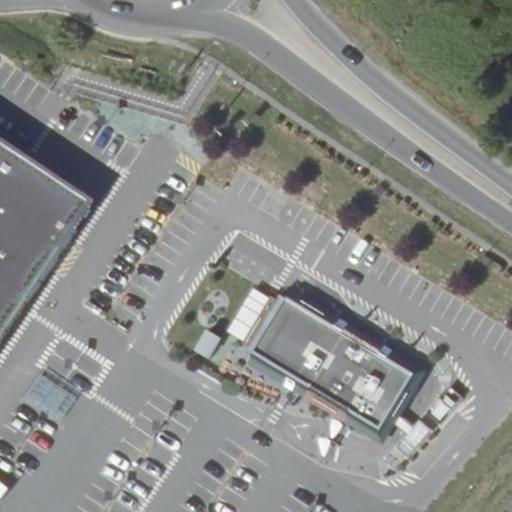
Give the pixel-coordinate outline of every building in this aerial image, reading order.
[(0,342),(87,205),(0,147),(0,342)] [(255,287),(228,330),(243,339),(270,297),(255,287)] [(335,325),(282,292),(246,348),(376,429),(386,415),(391,420),(397,413),(396,412),(404,403),(396,399),(412,373),(387,357),(388,355),(380,350),(379,352),(342,329),(343,327),(336,323),(335,325)] [(196,348),(210,357),(222,336),(208,327),(196,348)] [(432,429),(419,417),(395,444),(407,456),(432,429)]
